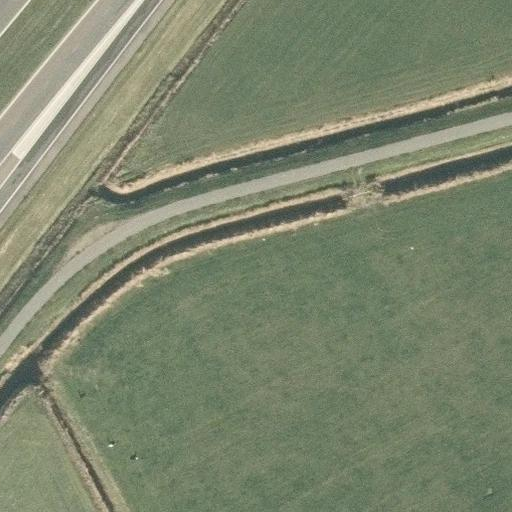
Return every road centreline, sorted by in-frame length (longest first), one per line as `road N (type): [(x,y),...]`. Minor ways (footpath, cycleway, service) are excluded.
road 1 (unclassified): [(0,345),(78,261),(145,219),(511,119)]
road 2 (motorway): [(0,198),(136,0)]
road 3 (motorway): [(0,142),(118,0)]
